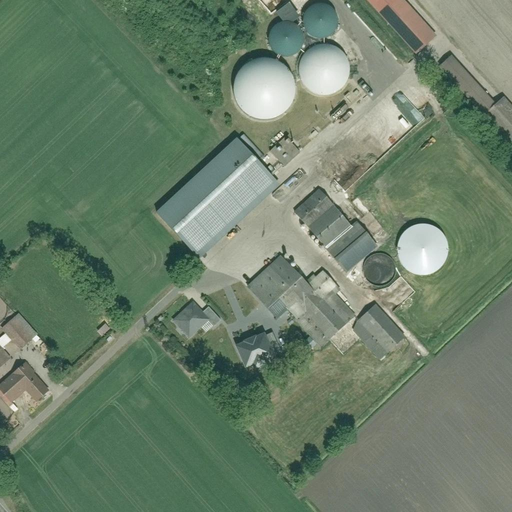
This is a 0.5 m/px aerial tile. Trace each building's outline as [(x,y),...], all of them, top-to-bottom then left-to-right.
[(364,0),(415,56),(435,38),(401,0),(364,0)] [(308,39),(313,42),(318,43),(324,43),(330,40),(334,36),(337,31),(338,25),(337,20),(334,14),(329,10),(324,8),(318,8),(313,9),(308,12),(304,17),(302,22),(302,28),(304,34),(308,39)] [(273,56),(278,59),(284,61),(290,60),(295,58),(300,54),(302,49),(303,43),(302,37),(300,32),(295,28),(290,26),(284,25),(278,27),(273,30),(270,34),(268,40),(268,46),(270,52),(273,56)] [(311,96),(318,99),(326,100),(334,97),(341,93),(347,86),(349,78),(349,69),(346,61),(340,54),(333,50),(324,48),(316,50),(308,54),(303,60),(299,67),(298,75),(300,83),(304,91),(311,96)] [(455,56),(441,69),(511,147),(511,102),(507,97),(498,104),(455,56)] [(256,125),(267,125),(277,122),(286,116),(292,107),(294,98),(294,88),(290,78),(284,71),(275,65),(265,63),(255,64),(246,68),(238,75),(233,84),(232,94),(234,105),(239,114),(247,121),(256,125)] [(339,100),(326,114),(332,119),(345,105),(339,100)] [(269,152),(284,167),(300,152),(285,136),(269,152)] [(280,189),(235,142),(155,217),(199,264),(280,189)] [(320,192),(293,215),(323,250),(351,227),(320,192)] [(355,224),(324,251),(346,276),(377,250),(355,224)] [(307,288),(281,259),(248,289),(277,319),(284,312),(320,352),(355,321),(336,299),(341,295),(322,274),(307,288)] [(209,322),(192,304),(171,323),(188,342),(209,322)] [(376,307),(350,331),(380,364),(406,340),(376,307)] [(0,319),(0,326),(16,344),(32,330),(13,308),(0,319)] [(96,332),(104,324),(98,318),(90,325),(96,332)] [(105,324),(97,331),(100,334),(108,327),(105,324)] [(273,332),(237,348),(246,367),(254,364),(255,368),(266,363),(264,358),(281,351),(273,332)] [(21,356),(0,374),(0,395),(4,400),(20,385),(31,397),(46,385),(21,356)]
